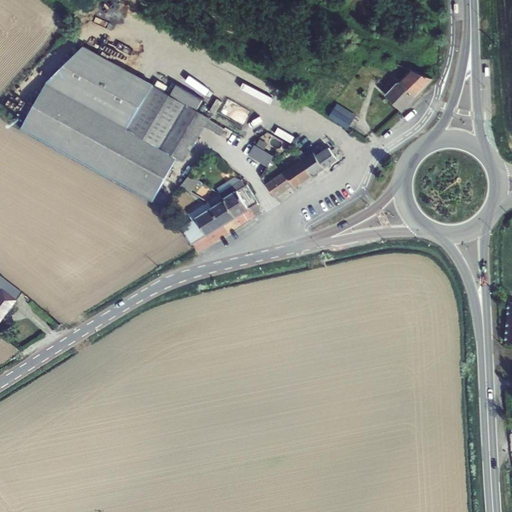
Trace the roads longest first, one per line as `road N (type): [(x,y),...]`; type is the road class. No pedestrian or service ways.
road 1 (tertiary): [(0,384),(167,282),(299,247)]
road 2 (tertiary): [(484,334),(493,511)]
road 3 (tertiary): [(470,0),(455,98),(422,149)]
road 4 (tertiary): [(487,156),(470,0)]
road 5 (tertiary): [(407,167),(375,208),(299,247)]
road 6 (tertiary): [(299,247),(434,230)]
